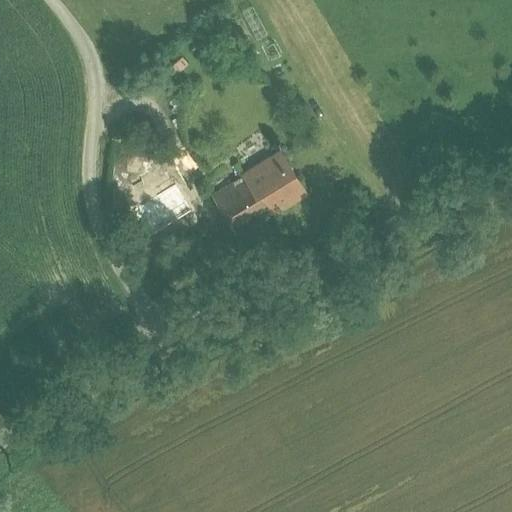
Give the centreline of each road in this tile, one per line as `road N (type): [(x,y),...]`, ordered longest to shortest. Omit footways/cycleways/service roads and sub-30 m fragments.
road 1 (unclassified): [(161,337),(511,167)]
road 2 (unclassified): [(161,337),(98,223),(89,139),(97,82),(87,47),(54,0)]
road 3 (unclassified): [(0,445),(161,337)]
